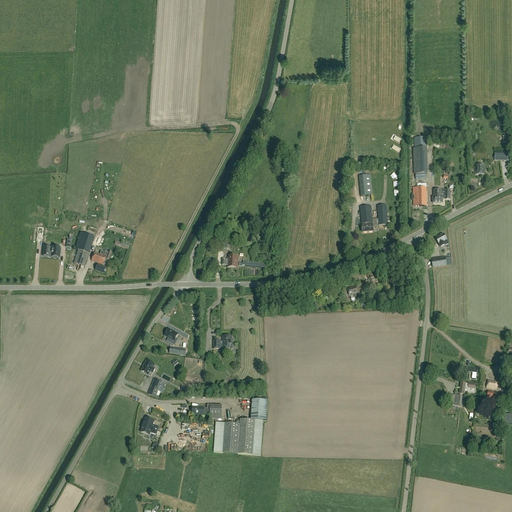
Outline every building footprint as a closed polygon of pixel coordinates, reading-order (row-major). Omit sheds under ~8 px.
[(507,162),(507,152),(496,152),(495,162),(507,162)] [(476,175),(484,175),(485,166),(477,166),(477,169),(476,169),(476,175)] [(449,201),(448,191),(450,191),(450,181),(449,181),(448,176),(448,174),(444,174),(444,176),(443,176),(443,191),(434,191),(434,204),(442,204),(442,201),(449,201)] [(358,176),(360,197),(372,196),(371,175),(358,176)] [(414,188),(414,189),(414,207),(427,207),(427,188),(414,188)] [(377,207),(379,226),(388,226),(387,206),(377,207)] [(360,208),(362,225),(363,225),(363,227),(362,227),(363,234),(373,233),(373,224),(371,207),(360,208)] [(85,267),(89,254),(94,237),(80,233),(75,250),(77,251),(73,263),(85,267)] [(444,236),(436,240),(439,245),(441,248),(445,246),(443,243),(446,241),(444,236)] [(225,243),(217,242),(217,243),(212,242),(212,245),(217,245),(216,247),(218,247),(218,250),(230,250),(230,243),(227,243),(227,239),(225,239),(225,243)] [(114,245),(128,250),(130,246),(116,241),(114,245)] [(45,247),(42,246),(42,258),(45,258),(47,258),(47,257),(50,258),(50,259),(55,260),(59,260),(61,248),(56,248),(50,247),(45,247)] [(91,261),(102,265),(105,259),(109,260),(112,252),(109,251),(108,253),(105,252),(104,253),(101,251),(100,255),(94,253),(91,261)] [(228,256),(228,261),(225,261),(225,260),(222,260),(222,266),(228,266),(228,268),(238,269),(238,256),(228,256)] [(447,265),(445,257),(432,260),(433,268),(447,265)] [(242,267),(265,269),(266,265),(252,263),(252,262),(243,261),(242,267)] [(95,271),(104,274),(106,268),(97,265),(95,271)] [(375,278),(368,280),(372,293),(380,290),(378,283),(377,279),(375,280),(375,278)] [(348,290),(350,296),(351,299),(351,300),(351,302),(352,302),(355,301),(355,300),(355,299),(354,298),(353,298),(352,295),(358,294),(356,288),(348,290)] [(174,342),(177,343),(179,340),(176,339),(178,335),(169,329),(165,337),(174,342)] [(214,341),(214,350),(220,350),(220,349),(223,349),(223,350),(232,350),(232,337),(223,337),(223,345),(220,345),(220,341),(214,341)] [(170,348),(169,354),(185,356),(186,350),(170,348)] [(155,365),(147,361),(144,365),(145,365),(141,372),(148,376),(150,372),(153,373),(155,369),(156,367),(154,366),(155,365)] [(465,367),(464,372),(472,373),(472,379),(476,380),(477,369),(465,367)] [(138,383),(139,377),(136,377),(136,374),(131,373),(131,382),(138,383)] [(156,374),(151,388),(160,392),(163,383),(161,382),(163,377),(156,374)] [(474,390),(475,390),(476,385),(469,385),(466,385),(466,384),(461,384),(460,394),(464,395),(465,391),(468,391),(468,393),(474,394),(474,390)] [(456,396),(452,396),(450,406),(455,407),(462,408),(463,397),(456,396)] [(240,425),(230,424),(216,423),(213,453),(228,454),(261,457),(264,422),(266,401),(253,400),(251,421),(240,420),(240,425)] [(192,415),(203,416),(210,416),(210,419),(222,420),(222,405),(210,405),(207,404),(207,409),(204,409),(193,408),(192,415)] [(150,436),(151,433),(156,435),(159,428),(154,426),(153,425),(154,422),(146,419),(141,433),(150,436)]
